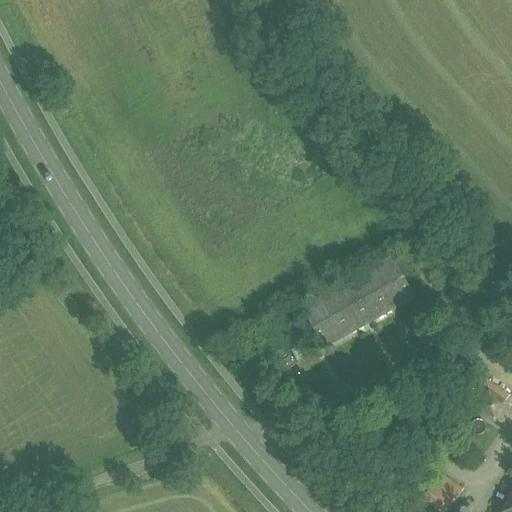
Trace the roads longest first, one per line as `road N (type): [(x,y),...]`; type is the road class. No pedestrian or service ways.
road 1 (secondary): [(238,437),(77,220),(0,80)]
road 2 (residential): [(31,511),(61,493),(238,437)]
